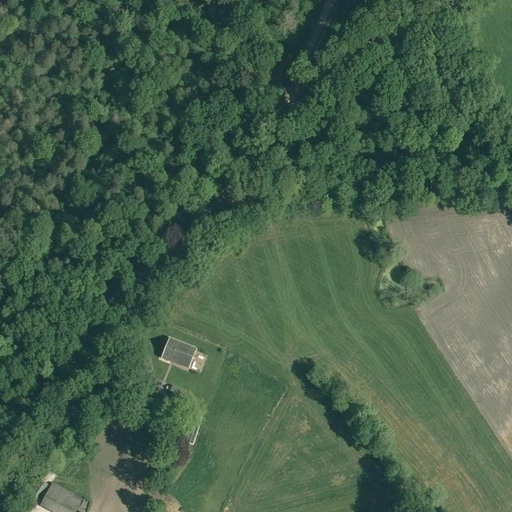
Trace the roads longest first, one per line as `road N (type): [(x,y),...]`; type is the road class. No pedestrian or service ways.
road 1 (tertiary): [(0,451),(130,318),(270,125),(457,0)]
road 2 (track): [(511,174),(210,209)]
